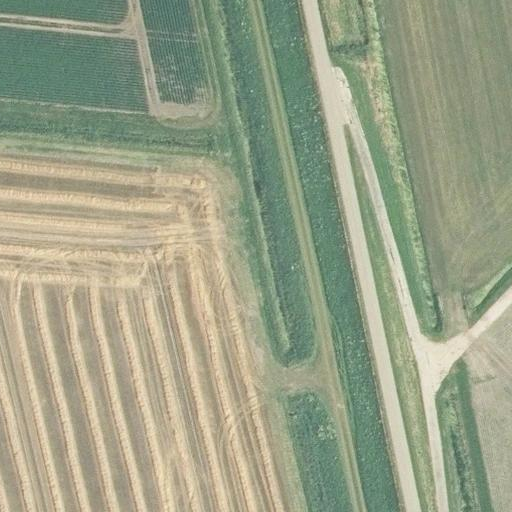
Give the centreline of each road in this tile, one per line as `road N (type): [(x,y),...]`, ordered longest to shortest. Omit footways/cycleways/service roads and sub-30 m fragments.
road 1 (unclassified): [(439,511),(408,314),(342,125),(324,107)]
road 2 (unclassified): [(407,511),(324,107)]
